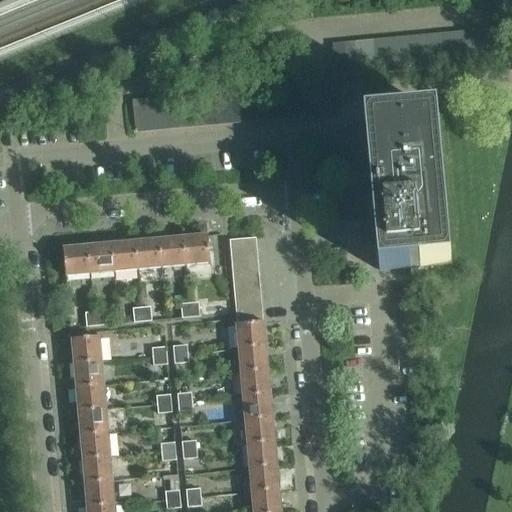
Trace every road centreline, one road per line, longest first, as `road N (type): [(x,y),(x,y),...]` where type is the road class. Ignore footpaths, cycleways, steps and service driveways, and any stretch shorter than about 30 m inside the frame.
road 1 (residential): [(296,192),(292,135),(18,162)]
road 2 (residential): [(325,511),(296,192)]
road 3 (residential): [(52,511),(24,230)]
road 4 (residential): [(296,192),(23,217)]
